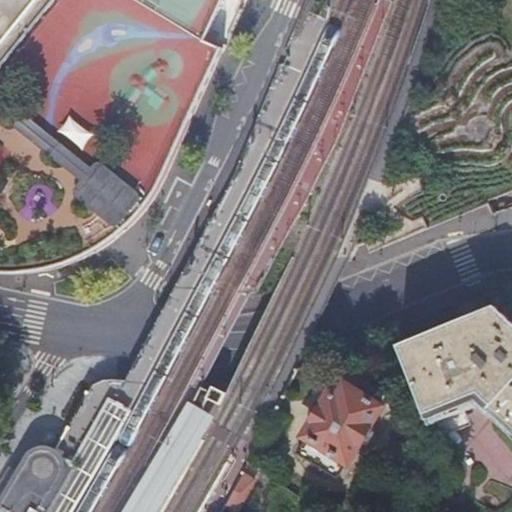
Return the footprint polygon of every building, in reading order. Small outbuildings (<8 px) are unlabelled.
[(0,0),(0,74),(59,0),(0,0)] [(222,0),(161,0),(207,26),(222,0)] [(90,175),(98,165),(0,86),(0,112),(86,181),(79,190),(79,191),(79,192),(79,193),(79,194),(79,195),(82,198),(83,199),(116,226),(117,227),(118,227),(119,227),(120,227),(121,226),(122,226),(123,226),(124,225),(125,224),(135,211),(90,175)] [(98,165),(90,175),(135,211),(145,199),(146,198),(146,197),(146,196),(146,195),(145,194),(145,193),(144,193),(109,165),(107,164),(106,163),(104,163),(103,163),(102,163),(100,163),(99,164),(98,165)] [(511,318),(496,304),(399,344),(429,414),(479,392),(511,422),(511,318)] [(222,390),(214,386),(211,391),(206,401),(209,403),(214,405),(221,409),(229,394),(222,390)] [(206,401),(211,391),(203,387),(194,403),(205,410),(209,403),(206,401)] [(346,463),(380,407),(344,387),(336,399),(328,394),(303,436),(304,437),(294,453),(335,477),(344,462),(346,463)] [(74,511),(134,410),(111,397),(73,462),(78,466),(61,494),(54,489),(41,511),(43,511),(74,511)] [(194,403),(191,402),(127,510),(125,511),(161,511),(217,417),(205,410),(194,403)] [(0,511),(43,511),(41,511),(54,489),(61,494),(78,466),(73,462),(57,451),(53,449),(49,448),(45,448),(41,448),(38,449),(35,450),(33,452),(31,454),(29,457),(21,470),(15,481),(9,492),(0,506),(0,511)] [(242,471),(227,511),(228,511),(244,511),(257,476),(242,471)]
